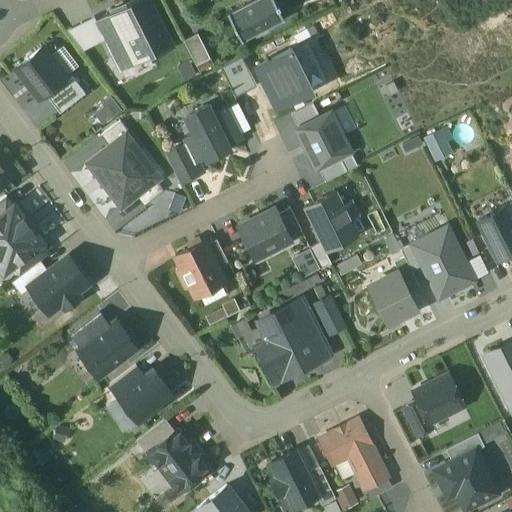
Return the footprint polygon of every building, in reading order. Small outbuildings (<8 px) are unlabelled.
[(105,39),(119,69),(170,45),(148,0),(129,0),(94,17),(105,39)] [(273,0),(254,0),(226,14),(241,43),(284,21),(278,9),(279,8),(277,4),(276,5),(273,0)] [(105,39),(94,17),(68,31),(84,50),(105,39)] [(43,40),(49,51),(64,43),(58,32),(43,40)] [(197,34),(183,41),(195,66),(210,59),(197,34)] [(67,80),(42,47),(15,68),(38,99),(45,94),(46,96),(67,80)] [(259,68),(278,105),(309,90),(297,66),(290,52),(259,68)] [(220,68),(235,97),(256,87),(242,57),(220,68)] [(297,66),(309,90),(311,93),(326,86),(312,58),(297,66)] [(67,80),(46,96),(59,113),(84,93),(72,77),(67,80)] [(96,113),(104,124),(123,110),(115,99),(96,113)] [(207,105),(185,116),(194,134),(204,156),(206,159),(228,148),(226,145),(212,116),(207,105)] [(312,105),(291,115),(296,125),(317,115),(312,105)] [(240,138),(225,109),(212,116),(226,145),(240,138)] [(331,115),(297,132),(317,170),(350,153),(331,115)] [(100,135),(108,146),(125,133),(128,131),(120,121),(100,135)] [(434,160),(455,152),(444,127),(423,136),(434,160)] [(86,163),(120,208),(136,196),(155,181),(154,181),(158,178),(139,152),(139,151),(125,133),(108,146),(86,163)] [(194,134),(183,139),(185,144),(194,161),(196,160),(204,156),(194,134)] [(185,144),(165,154),(179,182),(201,171),(196,160),(194,161),(185,144)] [(319,171),(324,183),(358,167),(352,155),(319,171)] [(155,181),(136,196),(143,205),(162,191),(155,181)] [(304,206),(327,250),(356,235),(350,222),(358,218),(351,203),(343,207),(334,191),(304,206)] [(0,200),(0,215),(13,205),(6,196),(0,200)] [(12,265),(42,242),(13,205),(0,215),(0,267),(3,272),(12,265)] [(504,205),(477,219),(497,258),(511,250),(511,220),(505,207),(504,205)] [(289,207),(277,214),(288,237),(301,230),(289,207)] [(274,208),(237,226),(254,259),(290,240),(277,214),(274,208)] [(475,279),(448,226),(411,245),(438,297),(475,279)] [(204,241),(175,255),(182,268),(178,270),(185,285),(189,283),(195,295),(223,280),(204,241)] [(49,252),(42,242),(12,265),(19,275),(39,259),(49,252)] [(308,249),(319,271),(330,265),(319,243),(308,249)] [(301,280),(319,271),(308,249),(290,259),(301,280)] [(48,271),(29,285),(29,286),(48,311),(61,301),(65,306),(77,296),(74,291),(86,282),(67,256),(48,271)] [(399,271),(410,293),(420,289),(404,257),(395,262),(399,271)] [(19,275),(11,281),(20,293),(29,286),(29,285),(48,271),(39,259),(19,275)] [(369,286),(387,323),(418,308),(410,293),(399,271),(369,286)] [(327,297),(314,304),(329,333),(342,326),(327,297)] [(301,299),(290,304),(294,312),(305,307),(301,299)] [(221,308),(203,317),(208,326),(237,311),(231,300),(220,305),(221,308)] [(290,304),(274,312),(278,321),(262,329),(266,336),(271,347),(261,352),(274,379),(285,373),(284,370),(315,353),(294,312),(290,304)] [(326,348),(305,307),(294,312),(315,353),(326,348)] [(99,312),(70,333),(80,346),(109,324),(99,312)] [(258,319),(262,329),(278,321),(274,312),(258,319)] [(80,346),(77,348),(98,375),(135,346),(115,320),(109,324),(80,346)] [(255,341),(261,352),(271,347),(266,336),(255,341)] [(511,341),(486,354),(511,406),(511,341)] [(135,364),(108,384),(117,395),(143,375),(135,364)] [(143,375),(117,395),(137,422),(160,405),(157,401),(170,392),(152,368),(143,375)] [(447,373),(413,390),(417,398),(428,422),(429,421),(463,404),(447,373)] [(417,398),(402,405),(417,434),(432,426),(429,421),(428,422),(417,398)] [(164,417),(135,439),(145,452),(148,450),(147,450),(174,429),(164,417)] [(386,475),(357,418),(319,437),(331,461),(351,451),(360,468),(355,470),(364,486),(386,475)] [(174,429),(147,450),(148,450),(178,490),(207,468),(176,428),(174,429)] [(452,460),(475,449),(483,445),(477,432),(445,447),(452,460)] [(295,449),(270,462),(277,476),(272,479),(279,493),(284,490),(292,504),(316,492),(317,492),(306,471),(295,449)] [(452,460),(436,468),(448,493),(455,489),(464,508),(496,492),(475,449),(452,460)] [(335,496),(318,464),(306,471),(317,492),(316,492),(321,503),(335,496)] [(386,475),(364,486),(369,496),(391,485),(386,475)] [(265,511),(267,511),(257,493),(245,500),(241,493),(249,488),(241,476),(232,481),(250,511),(265,511)] [(343,507),(358,499),(349,482),(334,490),(343,507)] [(247,511),(226,485),(196,509),(198,511),(247,511)]
